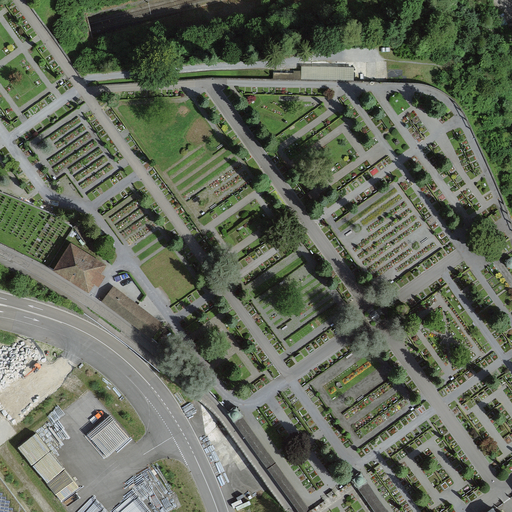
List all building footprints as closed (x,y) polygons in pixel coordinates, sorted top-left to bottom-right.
[(354,81),(354,68),(301,68),(301,72),(294,72),(294,74),(273,74),(273,80),(354,81)] [(82,221),(74,227),(86,245),(94,239),(82,221)] [(106,269),(66,243),(50,267),(90,293),(106,269)] [(159,326),(115,286),(102,300),(147,340),(159,326)] [(89,393),(66,414),(83,432),(92,424),(96,428),(110,415),(89,393)] [(307,511),(239,416),(241,415),(236,408),(229,413),(300,511),(307,511)] [(0,450),(0,451),(19,437),(5,419),(0,422),(0,450)] [(46,487),(64,473),(37,437),(19,450),(46,487)] [(352,480),(375,511),(386,511),(360,475),(352,480)] [(0,511),(27,511),(21,504),(14,494),(0,476),(0,511)] [(150,511),(140,498),(120,511),(150,511)]
